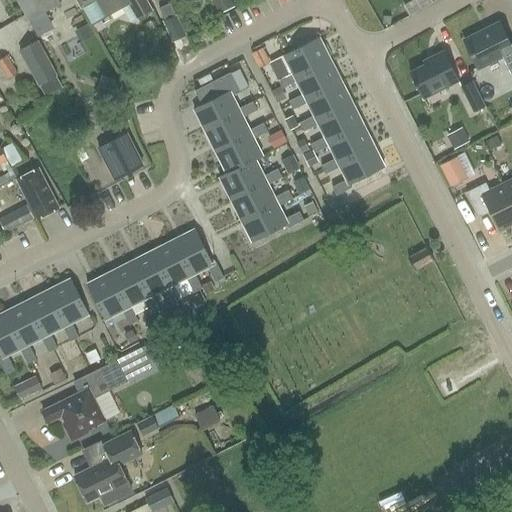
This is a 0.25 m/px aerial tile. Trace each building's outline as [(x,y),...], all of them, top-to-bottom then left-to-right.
[(53,25),(45,9),(59,2),(58,0),(17,0),(36,35),(53,25)] [(76,0),(90,25),(123,7),(131,22),(153,10),(147,0),(76,0)] [(212,0),(220,15),(235,7),(231,0),(212,0)] [(186,34),(177,15),(163,22),(172,41),(186,34)] [(503,56),(511,72),(511,46),(500,23),(465,41),(478,68),(503,56)] [(293,73),(279,80),(283,88),(297,81),(295,78),(331,60),(320,37),(284,55),(293,73)] [(36,42),(18,52),(37,86),(38,86),(45,97),(61,88),(36,42)] [(268,59),(263,49),(253,54),(258,64),(268,59)] [(411,72),(424,99),(459,81),(444,51),(431,58),(433,61),(411,72)] [(5,56),(0,59),(0,68),(7,79),(16,74),(5,56)] [(304,94),(289,101),(294,110),(308,103),(306,99),(342,81),(331,60),(295,78),(297,81),(304,94)] [(242,114),(244,117),(258,110),(254,102),(239,109),(233,96),(241,92),(240,91),(247,88),(241,76),(234,80),(231,73),(195,91),(202,105),(194,109),(206,132),(242,114)] [(95,97),(117,104),(123,82),(101,76),(95,97)] [(315,116),(300,123),(305,131),(319,124),(317,121),(353,103),(342,81),(306,99),(308,103),(315,116)] [(473,112),(485,106),(473,82),(461,88),(473,112)] [(285,99),(280,89),(272,93),(278,103),(285,99)] [(325,137),(311,144),(315,153),(330,146),(328,142),(364,124),(353,103),(317,121),(319,124),(325,137)] [(242,114),(206,132),(217,153),(253,135),(254,139),(269,132),(264,123),(250,130),(244,117),(242,114)] [(299,127),(293,116),(285,120),(291,131),(299,127)] [(336,158),(322,166),(326,174),(341,167),(339,164),(375,145),(364,124),(328,142),(330,146),(336,158)] [(458,145),(473,138),(466,125),(452,132),(458,145)] [(114,181),(145,166),(128,132),(98,148),(114,181)] [(286,142),(281,132),(271,137),(276,147),(286,142)] [(253,135),(217,153),(227,173),(227,174),(256,159),(256,160),(263,156),(254,139),(253,135)] [(309,150),(304,140),(298,143),(303,153),(309,150)] [(347,180),(333,187),(337,196),(352,188),(351,184),(385,167),(375,145),(339,164),(341,167),(347,180)] [(317,163),(312,153),(304,157),(309,167),(317,163)] [(451,187),(467,178),(457,157),(440,165),(451,187)] [(299,168),(294,158),(284,163),(289,173),(299,168)] [(227,173),(220,177),(231,199),(267,181),(268,184),(283,177),(278,169),(264,176),(256,160),(256,159),(227,174),(227,173)] [(39,169),(17,179),(38,219),(59,208),(39,169)] [(267,181),(231,199),(242,220),(278,202),(279,206),(293,199),(289,190),(275,197),(268,184),(267,181)] [(310,190),(305,181),(296,185),(300,195),(310,190)] [(511,225),(511,197),(505,183),(490,190),(487,183),(467,192),(479,217),(490,212),(500,232),(511,225)] [(278,202),(242,220),(253,242),(287,224),(289,228),(304,220),(300,211),(286,219),(279,206),(278,202)] [(317,211),(313,202),(304,207),(309,215),(317,211)] [(25,206),(0,218),(0,226),(4,234),(32,219),(25,206)] [(195,229),(174,240),(192,275),(195,274),(208,267),(216,282),(224,277),(217,262),(213,264),(195,229)] [(192,275),(174,240),(153,251),(171,286),(174,285),(181,299),(203,288),(195,274),(192,275)] [(426,248),(408,258),(415,269),(432,259),(426,248)] [(153,251),(131,262),(149,297),(153,295),(166,289),(173,303),(181,299),(174,285),(171,286),(153,251)] [(131,262),(110,273),(128,308),(131,306),(144,300),(151,314),(160,310),(153,295),(149,297),(131,262)] [(110,273),(87,284),(105,319),(123,311),(130,325),(139,321),(131,306),(128,308),(110,273)] [(71,279),(49,290),(67,326),(63,327),(71,342),(79,337),(72,323),(89,314),(71,279)] [(215,290),(211,283),(203,287),(206,294),(215,290)] [(49,290),(27,301),(45,336),(42,338),(49,352),(58,348),(51,334),(63,327),(67,326),(49,290)] [(198,294),(190,298),(198,312),(205,308),(198,294)] [(27,301),(6,312),(24,347),(21,349),(28,363),(36,359),(29,345),(42,338),(45,336),(27,301)] [(6,312),(0,314),(0,352),(2,357),(0,358),(0,361),(6,374),(15,370),(8,355),(21,349),(24,347),(6,312)] [(173,323),(168,312),(158,317),(164,328),(173,323)] [(137,340),(133,331),(126,334),(131,343),(137,340)] [(100,360),(96,350),(86,355),(91,364),(100,360)] [(106,421),(95,399),(128,382),(118,361),(74,383),(79,393),(43,411),(49,423),(62,416),(65,423),(63,424),(72,441),(89,432),(88,430),(106,421)] [(453,363),(437,370),(442,381),(458,374),(453,363)] [(66,379),(62,372),(51,377),(55,384),(66,379)] [(20,400),(42,389),(36,377),(14,387),(20,400)] [(215,404),(199,413),(215,442),(231,433),(215,404)] [(174,405),(153,416),(137,424),(144,437),(159,429),(180,419),(174,405)] [(120,466),(143,455),(131,431),(104,444),(110,458),(75,475),(88,502),(99,497),(103,505),(133,491),(120,466)] [(146,498),(149,504),(152,511),(154,511),(175,503),(168,488),(146,498)]
